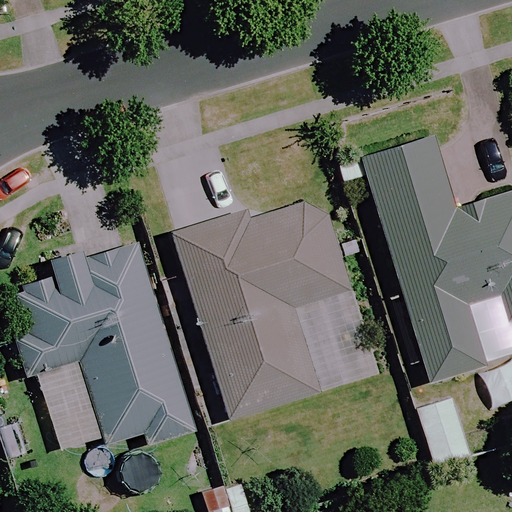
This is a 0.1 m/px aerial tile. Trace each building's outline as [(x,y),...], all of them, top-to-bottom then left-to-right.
[(511,196),(454,213),(432,138),(362,158),(426,385),(481,370),(464,310),(498,301),(504,322),(511,319),(511,196)] [(229,420),(374,378),(323,199),(177,241),(229,420)] [(78,361),(96,423),(49,437),(56,460),(103,446),(142,434),(146,447),(196,432),(139,244),(50,271),(53,280),(11,293),(24,336),(14,339),(26,377),(78,361)] [(469,459),(451,399),(415,410),(433,470),(469,459)] [(248,511),(241,484),(203,495),(208,511),(248,511)]
